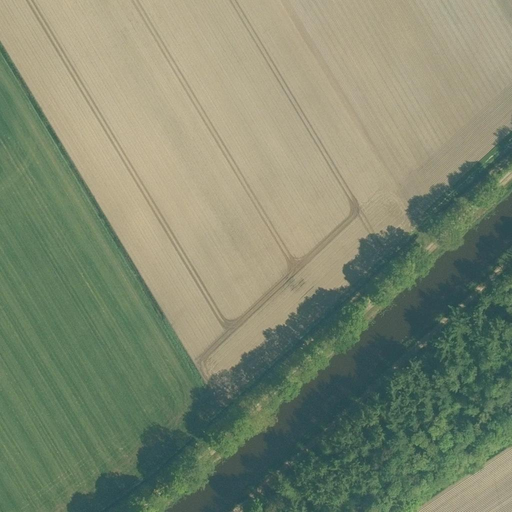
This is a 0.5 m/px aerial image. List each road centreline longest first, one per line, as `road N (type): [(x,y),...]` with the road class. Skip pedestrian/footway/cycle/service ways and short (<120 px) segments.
road 1 (track): [(511,180),(144,511)]
road 2 (track): [(232,511),(511,253)]
